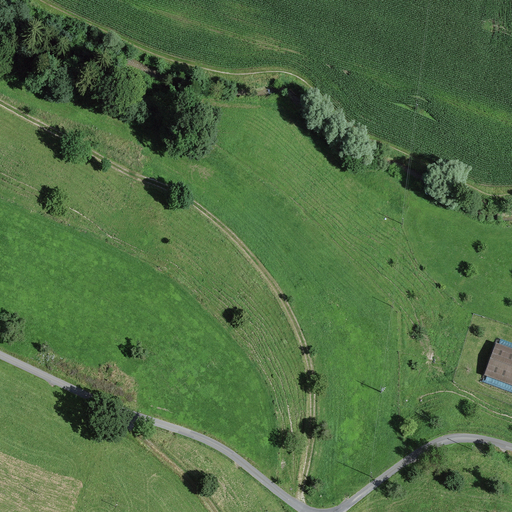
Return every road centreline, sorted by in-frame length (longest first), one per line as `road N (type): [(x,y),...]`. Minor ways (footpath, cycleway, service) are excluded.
road 1 (track): [(0,103),(197,208),(251,254),(310,354),(313,445),(299,506)]
road 2 (unclassified): [(0,354),(207,440),(310,511)]
road 3 (unclassified): [(334,511),(447,439),(511,447)]
road 4 (track): [(217,511),(97,400)]
